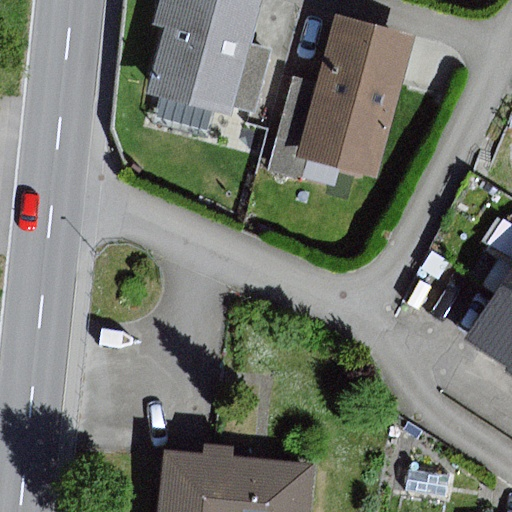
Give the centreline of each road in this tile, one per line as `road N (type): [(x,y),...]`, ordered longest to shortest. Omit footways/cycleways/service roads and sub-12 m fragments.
road 1 (residential): [(51,198),(91,205),(355,312)]
road 2 (residential): [(355,312),(388,274),(511,35)]
road 3 (primary): [(19,511),(51,198)]
road 4 (residential): [(355,312),(426,407),(511,463)]
road 5 (primary): [(51,198),(71,0)]
